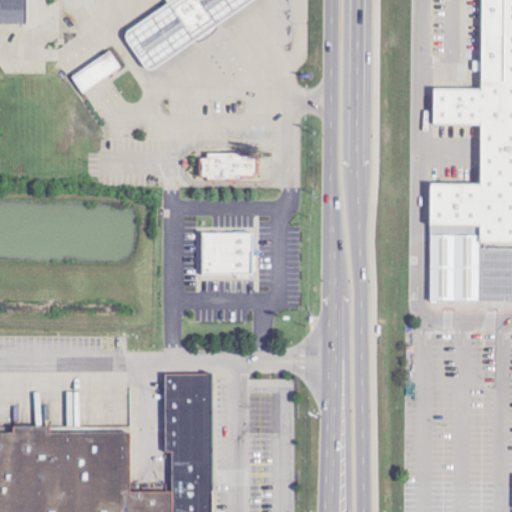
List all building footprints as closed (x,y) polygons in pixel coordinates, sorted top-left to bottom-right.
[(0,0),(0,24),(27,25),(26,0),(0,0)] [(127,32),(169,3),(167,0),(253,0),(217,24),(219,26),(215,32),(208,38),(202,40),(195,41),(193,39),(153,67),(147,66),(129,39),(127,32)] [(511,0),(476,0),(476,89),(429,88),(429,123),(476,123),(475,182),(427,182),(426,221),(475,222),(475,233),(429,233),(428,300),(475,300),(475,243),(511,243),(511,0)] [(72,77),(110,50),(123,66),(83,93),(72,77)] [(200,157),(200,175),(208,174),(207,179),(244,179),(243,175),(258,176),(258,155),(241,155),(241,151),(208,151),(208,157),(200,157)] [(202,232),(258,231),(258,275),(203,275),(202,232)] [(173,511),(211,511),(210,376),(171,377),(173,491),(173,511)] [(0,511),(173,511),(173,491),(133,491),(133,433),(0,433),(0,511)]
